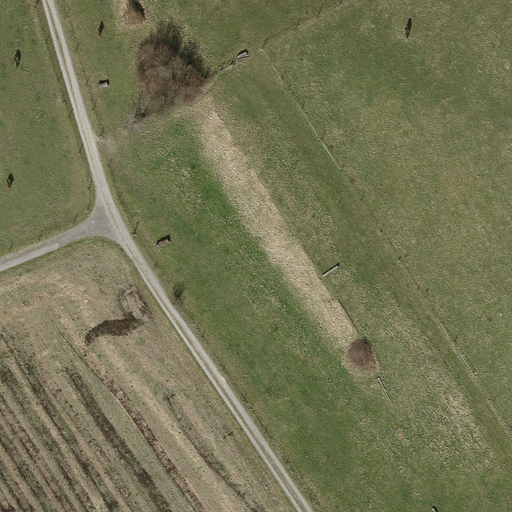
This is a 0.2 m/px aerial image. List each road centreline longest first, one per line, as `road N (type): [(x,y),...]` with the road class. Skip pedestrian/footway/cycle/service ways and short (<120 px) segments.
road 1 (track): [(306,511),(110,217)]
road 2 (track): [(110,217),(50,0)]
road 3 (track): [(0,266),(110,217)]
